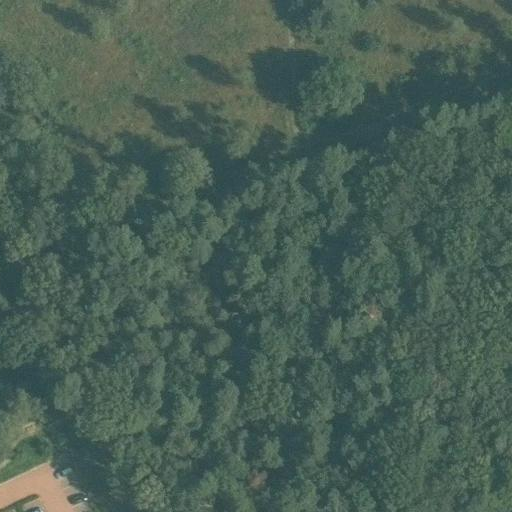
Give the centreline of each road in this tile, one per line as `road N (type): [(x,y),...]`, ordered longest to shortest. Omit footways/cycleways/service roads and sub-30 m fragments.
road 1 (track): [(335,511),(300,241),(297,153)]
road 2 (track): [(297,153),(511,75)]
road 3 (track): [(297,153),(290,0)]
